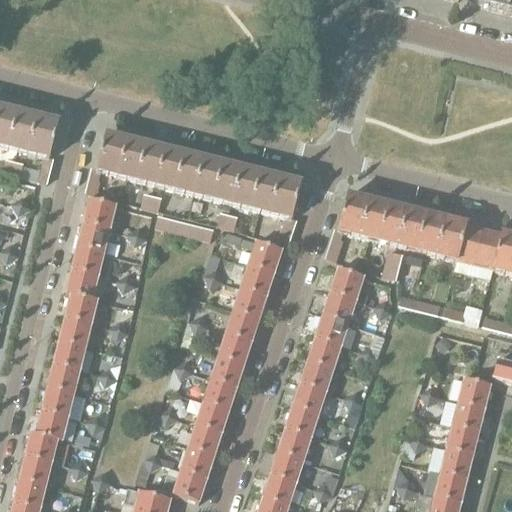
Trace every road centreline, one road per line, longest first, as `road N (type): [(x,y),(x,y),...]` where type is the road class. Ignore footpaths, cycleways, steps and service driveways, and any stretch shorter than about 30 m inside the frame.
road 1 (residential): [(221,511),(335,164)]
road 2 (residential): [(0,450),(90,102)]
road 3 (residential): [(335,164),(90,102)]
road 4 (residential): [(511,208),(335,164)]
road 5 (residential): [(511,58),(368,24)]
road 6 (residential): [(335,164),(368,24)]
